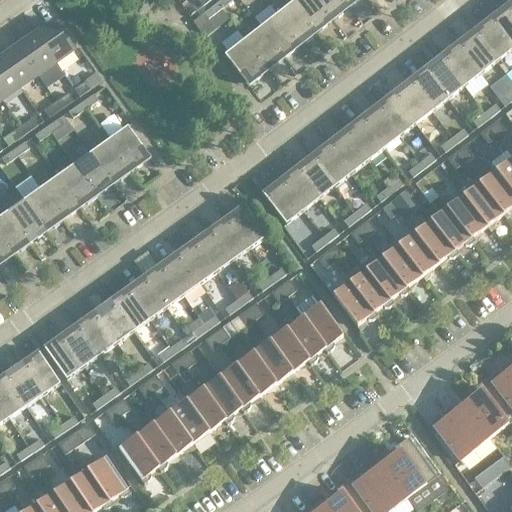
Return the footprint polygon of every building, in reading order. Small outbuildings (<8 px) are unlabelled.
[(233,2),(231,0),(223,0),(217,5),(222,11),(233,2)] [(333,20),(316,0),(298,0),(294,4),(317,33),(333,20)] [(349,8),(342,0),(316,0),(333,20),(349,8)] [(317,33),(294,4),(278,16),(300,45),(317,33)] [(222,11),(217,5),(204,15),(209,21),(222,11)] [(511,17),(506,10),(490,22),(511,50),(511,17)] [(300,45),(278,16),(261,29),(284,58),(300,45)] [(511,52),(511,50),(490,22),(474,35),(497,64),(511,52)] [(41,25),(33,31),(56,65),(74,52),(68,43),(71,40),(64,30),(61,33),(54,23),(44,30),(41,25)] [(284,58),(261,29),(245,41),(268,71),(284,58)] [(56,65),(33,31),(24,37),(27,42),(18,48),(38,77),(56,65)] [(497,64),(474,35),(458,47),(481,77),(497,64)] [(268,71),(245,41),(225,57),(245,83),(249,80),(252,83),(268,71)] [(481,77),(458,47),(442,60),(464,89),(481,77)] [(38,77),(18,48),(9,55),(6,50),(0,53),(0,60),(20,90),(38,77)] [(20,90),(0,60),(0,98),(3,102),(20,90)] [(464,89),(442,60),(426,72),(448,102),(464,89)] [(448,102),(426,72),(409,85),(432,114),(448,102)] [(74,92),(79,99),(91,91),(86,84),(74,92)] [(432,114),(409,85),(393,97),(416,127),(432,114)] [(68,96),(57,104),(62,111),(73,103),(68,96)] [(98,103),(94,96),(81,106),(85,112),(98,103)] [(416,127),(393,97),(377,110),(400,139),(416,127)] [(62,111),(57,104),(45,112),(50,119),(62,111)] [(85,112),(81,106),(69,114),(73,120),(85,112)] [(496,106),(484,115),(489,121),(500,112),(496,106)] [(400,139),(377,110),(361,122),(384,151),(400,139)] [(489,121),(484,115),(473,124),(478,130),(489,121)] [(33,121),(21,129),(26,136),(38,128),(33,121)] [(63,127),(59,121),(47,129),(51,135),(63,127)] [(384,151),(361,122),(345,134),(368,164),(384,151)] [(506,133),(498,122),(489,129),(497,139),(506,133)] [(147,155),(128,128),(107,143),(129,174),(146,162),(143,158),(147,155)] [(26,136),(21,129),(10,137),(15,144),(26,136)] [(51,135),(47,129),(35,137),(40,143),(51,135)] [(497,139),(489,129),(480,136),(488,146),(497,139)] [(463,131),(452,140),(457,146),(468,137),(463,131)] [(368,164),(345,134),(329,147),(351,176),(368,164)] [(457,146),(452,140),(441,149),(445,155),(457,146)] [(129,174),(107,143),(90,155),(112,185),(129,174)] [(30,150),(25,144),(13,152),(18,159),(30,150)] [(351,176),(329,147),(313,159),(335,189),(351,176)] [(473,158),(465,147),(456,154),(464,165),(473,158)] [(18,159),(13,152),(2,160),(6,167),(18,159)] [(464,165),(456,154),(447,161),(455,172),(464,165)] [(112,185),(90,155),(74,167),(95,197),(112,185)] [(431,156),(420,165),(424,171),(436,162),(431,156)] [(335,189),(313,159),(296,172),(319,201),(335,189)] [(511,160),(497,173),(511,192),(511,160)] [(424,171),(420,165),(408,173),(413,180),(424,171)] [(472,175),(464,165),(456,171),(464,182),(472,175)] [(95,197),(74,167),(57,179),(79,209),(95,197)] [(319,201),(296,172),(280,184),(303,214),(319,201)] [(441,183),(433,172),(424,179),(432,190),(441,183)] [(511,210),(511,192),(497,173),(480,185),(504,217),(511,210)] [(79,209),(57,179),(41,191),(62,221),(79,209)] [(432,190),(424,179),(415,186),(423,197),(432,190)] [(399,181),(387,190),(392,196),(403,187),(399,181)] [(303,214),(280,184),(264,197),(286,227),(303,214)] [(504,217),(480,185),(464,198),(488,229),(504,217)] [(392,196),(387,190),(376,198),(381,204),(392,196)] [(62,221),(41,191),(24,202),(46,233),(62,221)] [(408,192),(392,204),(400,214),(405,221),(421,208),(408,192)] [(488,229),(464,198),(448,210),(472,241),(473,241),(488,229)] [(46,233),(24,202),(7,214),(29,245),(46,233)] [(400,214),(392,204),(383,211),(391,221),(400,214)] [(366,206),(355,215),(360,221),(371,212),(366,206)] [(246,209),(229,221),(250,251),(267,239),(246,209)] [(472,241),(448,210),(432,223),(456,254),(457,253),(464,247),(466,249),(470,249),(472,247),(476,244),(473,241),(472,241)] [(29,245),(7,214),(0,219),(0,239),(12,256),(29,245)] [(360,221),(355,215),(344,223),(348,229),(360,221)] [(250,251),(229,221),(212,233),(234,263),(250,251)] [(376,233),(368,222),(359,229),(367,239),(376,233)] [(456,254),(432,223),(415,235),(439,266),(448,259),(449,261),(454,261),(456,259),(460,257),(457,253),(456,254)] [(367,239),(359,229),(350,236),(358,246),(367,239)] [(334,231),(323,239),(327,246),(339,237),(334,231)] [(234,263),(212,233),(195,244),(217,275),(234,263)] [(439,266),(415,235),(399,247),(423,279),(439,266)] [(0,265),(12,256),(0,239),(0,265)] [(327,246),(323,239),(311,248),(316,254),(327,246)] [(217,275),(195,244),(179,256),(200,287),(217,275)] [(344,257),(336,247),(327,254),(335,264),(344,257)] [(423,279),(399,247),(383,260),(407,291),(408,290),(423,279)] [(335,264),(327,254),(318,261),(326,271),(335,264)] [(200,287),(179,256),(162,268),(184,298),(200,287)] [(407,291),(383,260),(367,272),(391,303),(392,303),(400,297),(401,298),(405,298),(408,296),(408,297),(411,294),(408,290),(407,291)] [(184,298),(162,268),(146,280),(167,310),(184,298)] [(281,270),(270,279),(274,285),(286,277),(281,270)] [(391,303),(367,272),(351,285),(375,316),(376,315),(383,309),(385,311),(389,311),(391,309),(392,309),(395,306),(392,303),(391,303)] [(274,285),(270,279),(258,287),(263,293),(274,285)] [(167,310),(146,280),(129,292),(151,322),(167,310)] [(297,292),(290,282),(280,288),(288,299),(297,292)] [(375,316),(351,285),(334,297),(331,293),(331,294),(360,333),(361,332),(358,329),(367,322),(368,323),(373,323),(375,321),(379,319),(376,315),(375,316)] [(288,299),(280,288),(271,295),(279,306),(288,299)] [(151,322),(129,292),(112,304),(134,334),(151,322)] [(248,294),(237,302),(241,309),(253,300),(248,294)] [(241,309),(237,302),(225,311),(230,317),(241,309)] [(346,343),(318,303),(317,304),(320,308),(303,320),(326,352),(325,353),(328,357),(331,354),(333,352),(335,348),(333,347),(343,340),(346,344),(346,343)] [(134,334),(112,304),(96,316),(117,346),(134,334)] [(264,316),(256,305),(247,312),(255,323),(264,316)] [(255,323),(247,312),(238,319),(246,329),(255,323)] [(117,346),(96,316),(79,327),(101,358),(117,346)] [(215,318),(204,326),(208,332),(220,324),(215,318)] [(326,352),(303,320),(286,332),(309,364),(308,365),(311,369),(314,366),(317,364),(318,360),(317,358),(325,353),(326,352)] [(208,332),(204,326),(192,334),(196,341),(208,332)] [(101,358),(79,327),(62,339),(84,370),(101,358)] [(231,340),(223,329),(214,336),(222,347),(231,340)] [(309,364),(286,332),(270,344),(293,376),(308,365),(309,364)] [(222,347),(214,336),(205,343),(212,353),(222,347)] [(84,370),(62,339),(45,351),(67,382),(84,370)] [(182,342),(170,350),(175,356),(186,348),(182,342)] [(293,376),(270,344),(253,355),(276,388),(293,376)] [(175,356),(170,350),(159,358),(163,365),(175,356)] [(197,364),(190,353),(180,360),(188,371),(197,364)] [(40,355),(22,367),(43,398),(61,386),(40,355)] [(276,388),(253,355),(236,367),(259,400),(276,388)] [(188,371),(180,360),(171,366),(179,377),(188,371)] [(149,365),(137,374),(142,380),(153,372),(149,365)] [(43,398),(22,367),(6,378),(26,409),(43,398)] [(259,400),(236,367),(219,379),(242,412),(241,412),(244,416),(247,414),(250,412),(251,408),(250,406),(259,400)] [(511,369),(504,376),(500,371),(489,380),(511,410),(511,369)] [(142,380),(137,374),(126,382),(130,388),(142,380)] [(164,388),(156,377),(147,384),(155,394),(164,388)] [(26,409),(6,378),(0,382),(0,406),(9,421),(26,409)] [(242,412),(219,379),(203,391),(226,423),(225,424),(227,428),(231,426),(231,425),(233,424),(234,420),(233,418),(241,412),(242,412)] [(511,410),(489,380),(477,388),(481,394),(464,407),(490,441),(511,423),(511,410)] [(155,394),(147,384),(138,390),(146,401),(155,394)] [(116,389),(104,397),(109,404),(120,395),(116,389)] [(226,423),(203,391),(186,403),(209,435),(225,424),(226,423)] [(109,404),(104,397),(92,406),(97,412),(109,404)] [(131,412),(123,401),(114,407),(122,418),(131,412)] [(209,435),(186,403),(170,415),(193,447),(209,435)] [(0,426),(9,421),(0,406),(0,426)] [(122,418),(114,407),(105,414),(113,425),(122,418)] [(490,441),(464,407),(447,420),(443,415),(431,424),(463,466),(464,466),(461,462),(490,441)] [(193,447),(170,415),(153,427),(176,459),(193,447)] [(74,418),(62,426),(67,433),(79,425),(74,418)] [(96,436),(88,425),(67,440),(75,451),(96,436)] [(67,433),(62,426),(50,434),(55,441),(67,433)] [(176,459),(153,427),(136,439),(159,471),(158,472),(161,476),(164,473),(167,471),(168,467),(167,465),(176,459)] [(159,471),(136,439),(120,451),(117,447),(116,447),(145,487),(148,485),(150,483),(151,479),(150,477),(158,472),(159,471)] [(400,453),(382,466),(407,501),(436,480),(439,483),(440,482),(409,439),(396,448),(400,453)] [(75,451),(67,440),(58,446),(65,457),(75,451)] [(40,441),(28,449),(33,455),(45,447),(40,441)] [(33,455),(28,449),(17,457),(21,463),(33,455)] [(50,467),(43,456),(33,462),(41,474),(50,467)] [(106,460),(89,472),(111,505),(112,504),(120,498),(121,500),(125,500),(128,499),(131,497),(104,456),(103,456),(106,460)] [(41,474),(33,462),(24,469),(31,480),(41,474)] [(6,464),(0,467),(0,477),(11,470),(6,464)] [(391,511),(407,501),(382,466),(365,479),(361,474),(350,482),(371,511),(391,511)] [(111,505),(89,472),(72,483),(91,511),(99,511),(103,510),(104,511),(108,511),(111,510),(115,508),(112,504),(111,505)] [(16,490),(9,479),(0,484),(0,486),(7,496),(16,490)] [(478,480),(469,486),(475,495),(484,489),(478,480)] [(371,511),(350,482),(338,490),(342,495),(324,508),(326,511),(371,511)] [(91,511),(72,483),(55,495),(66,511),(91,511)] [(489,503),(490,496),(488,492),(479,497),(485,506),(489,503)] [(66,511),(55,495),(38,506),(41,511),(66,511)]
